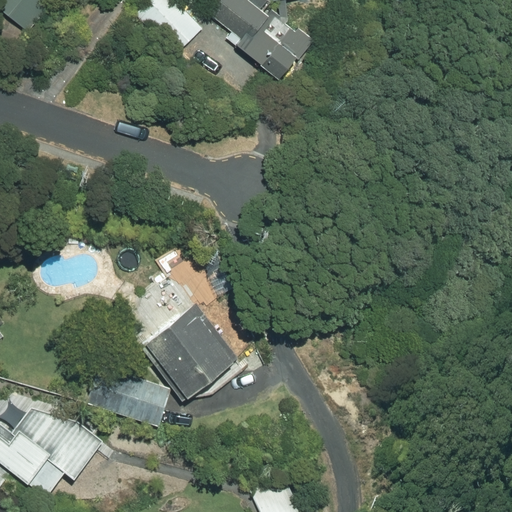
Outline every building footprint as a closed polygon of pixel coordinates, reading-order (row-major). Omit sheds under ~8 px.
[(0,0),(0,2),(32,28),(54,0),(0,0)] [(153,0),(139,15),(178,54),(206,26),(179,0),(153,0)] [(251,51),(281,76),(300,54),(302,57),(319,37),(303,24),(299,29),(289,21),(292,18),(288,0),(221,0),(213,10),(234,27),(227,36),(248,54),(251,51)] [(144,345),(185,399),(238,357),(196,304),(144,345)] [(90,402),(162,424),(174,388),(102,365),(90,402)] [(106,437),(79,418),(36,404),(17,431),(0,418),(0,486),(14,467),(28,477),(50,493),(69,469),(79,476),(106,437)] [(252,488),(263,511),(304,511),(286,472),(252,488)]
